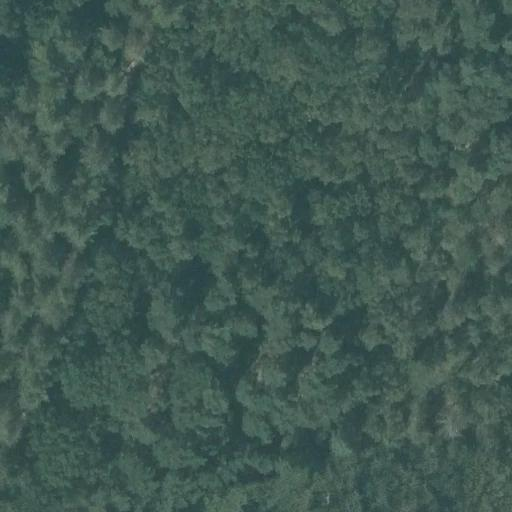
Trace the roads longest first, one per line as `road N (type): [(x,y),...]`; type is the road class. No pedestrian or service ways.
road 1 (track): [(0,440),(83,217)]
road 2 (track): [(83,217),(111,97),(165,0)]
